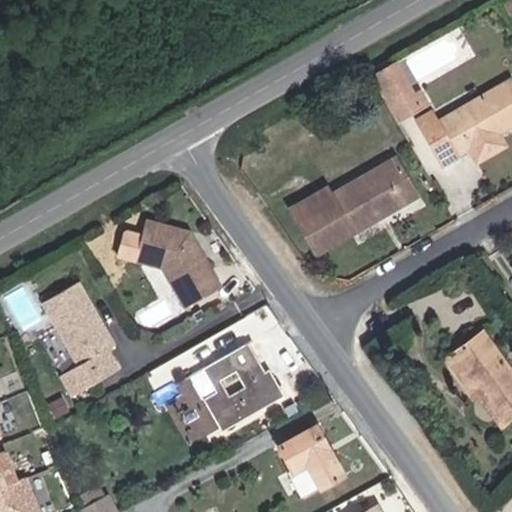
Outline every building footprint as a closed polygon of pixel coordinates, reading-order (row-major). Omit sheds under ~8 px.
[(413,76),(430,71),(426,58),(445,52),(442,41),(405,53),(413,76)] [(381,73),(360,85),(378,115),(398,104),(381,73)] [(463,169),(492,152),(488,146),(511,130),(511,110),(501,93),(429,134),(421,123),(407,132),(434,177),(460,162),(463,169)] [(407,120),(402,111),(398,104),(378,115),(388,131),(407,120)] [(413,105),(402,111),(407,120),(409,124),(419,117),(413,105)] [(496,158),(492,152),(463,169),(467,175),(496,158)] [(319,205),(287,224),(312,267),(407,210),(389,175),(323,210),(319,205)] [(184,249),(140,238),(130,278),(158,284),(180,325),(216,305),(184,249)] [(107,363),(72,299),(36,320),(72,383),(55,393),(66,413),(89,400),(77,380),(107,363)] [(444,375),(474,415),(495,442),(511,430),(511,403),(474,353),(444,375)] [(249,355),(197,383),(211,408),(197,416),(212,447),(279,411),(249,355)] [(464,420),(474,415),(444,375),(434,381),(464,420)] [(312,443),(270,465),(296,511),(337,489),(312,443)] [(0,485),(20,477),(7,445),(0,447),(0,485)] [(44,511),(29,473),(20,477),(0,485),(0,511),(44,511)] [(75,511),(99,511),(101,511),(93,501),(75,511)]
